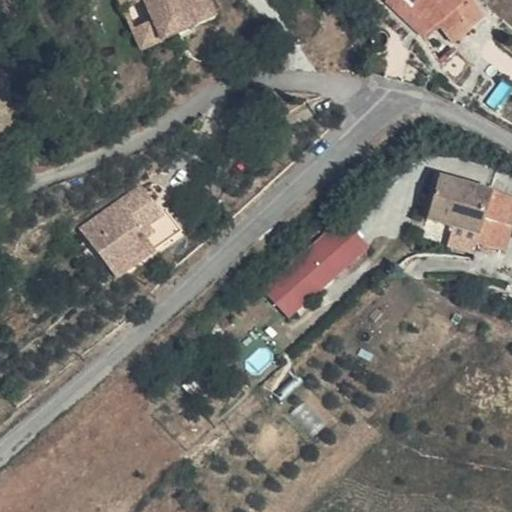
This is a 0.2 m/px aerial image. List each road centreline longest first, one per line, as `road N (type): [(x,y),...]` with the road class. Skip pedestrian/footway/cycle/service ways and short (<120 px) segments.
road 1 (unclassified): [(0,455),(388,93)]
road 2 (residential): [(36,177),(171,127),(273,75),(388,93)]
road 3 (unclassified): [(388,93),(462,113),(511,139)]
